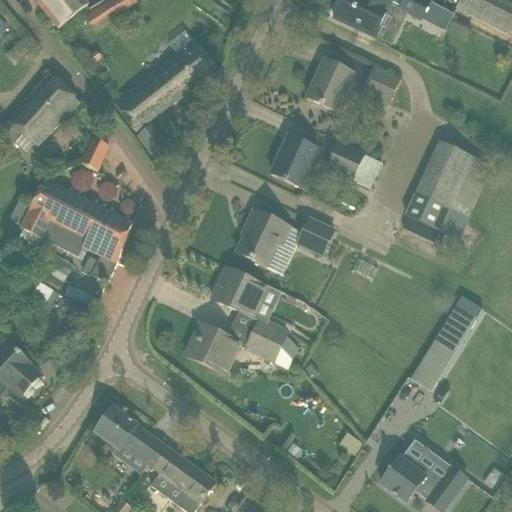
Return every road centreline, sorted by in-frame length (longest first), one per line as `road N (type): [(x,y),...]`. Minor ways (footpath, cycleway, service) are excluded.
road 1 (residential): [(173,216),(8,0)]
road 2 (unclassified): [(321,511),(113,354)]
road 3 (residential): [(173,216),(275,0)]
road 4 (residential): [(0,480),(55,441),(113,354)]
road 5 (residential): [(113,354),(173,216)]
